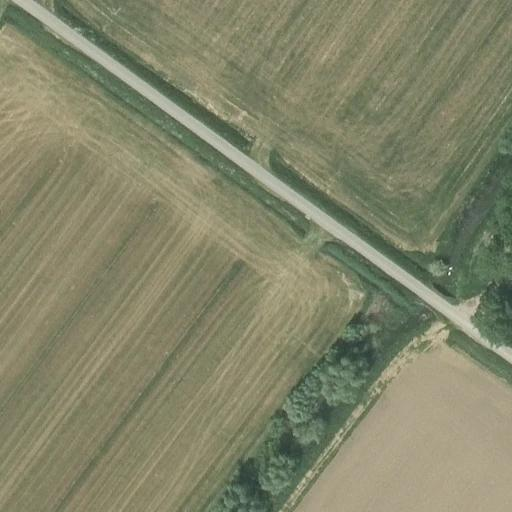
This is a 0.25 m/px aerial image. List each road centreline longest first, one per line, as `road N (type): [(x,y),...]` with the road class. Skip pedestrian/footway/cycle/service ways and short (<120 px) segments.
road 1 (unclassified): [(511,356),(20,0)]
road 2 (track): [(279,511),(404,349),(459,319),(468,267),(511,200)]
